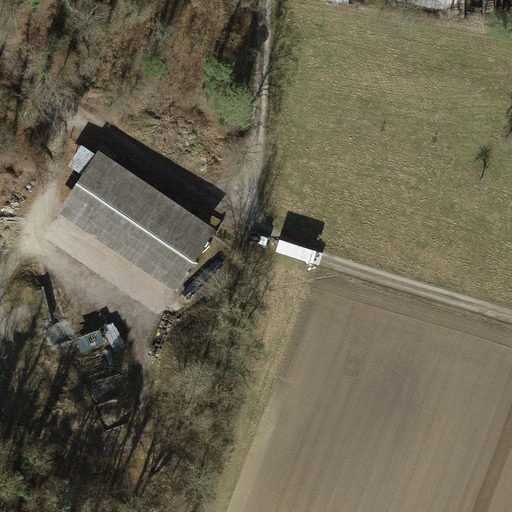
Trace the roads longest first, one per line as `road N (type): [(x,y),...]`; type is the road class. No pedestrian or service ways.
road 1 (track): [(511,314),(286,242),(0,48)]
road 2 (track): [(265,0),(249,220)]
